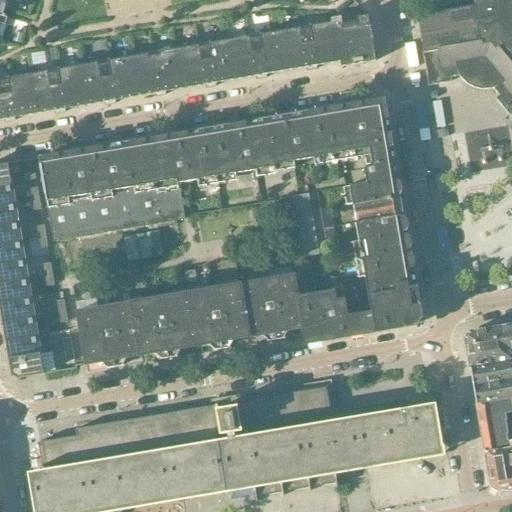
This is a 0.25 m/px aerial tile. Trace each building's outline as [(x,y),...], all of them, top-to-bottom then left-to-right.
[(511,0),(473,0),(474,6),(417,16),(428,86),(450,82),(449,77),(459,76),(461,80),(463,81),(465,83),(467,85),(473,88),(477,89),(482,90),(484,90),(487,90),(488,90),(493,89),(499,96),(495,99),(509,116),(511,113),(511,0)] [(330,20),(331,23),(335,43),(327,45),(330,64),(340,63),(340,68),(353,65),(353,67),(363,65),(363,64),(375,62),(372,42),(373,42),(370,26),(369,26),(368,16),(356,18),(357,27),(341,30),(341,27),(342,27),(340,18),(330,20)] [(299,29),(272,33),(275,53),(285,52),(288,71),(306,68),(306,71),(316,70),(316,67),(330,64),(327,45),(335,43),(331,23),(310,27),(310,30),(299,32),(299,29)] [(248,37),(222,42),(225,61),(234,60),(238,80),(255,77),(256,80),(266,78),(265,75),(288,71),(285,52),(275,53),(272,33),(259,36),(260,39),(249,40),(248,37)] [(198,46),(172,50),(176,70),(185,69),(188,88),(205,85),(206,88),(216,87),(215,84),(238,80),(234,60),(225,61),(222,42),(209,44),(209,47),(199,49),(198,46)] [(148,55),(122,59),(125,79),(133,77),(137,97),(155,94),(155,97),(165,95),(165,92),(188,88),(185,69),(176,70),(172,50),(159,53),(159,56),(148,57),(148,55)] [(97,63),(73,67),(76,87),(84,85),(88,105),(104,102),(105,106),(115,104),(114,101),(137,97),(133,77),(125,79),(122,59),(108,61),(109,64),(98,66),(97,63)] [(47,72),(22,76),(26,95),(34,94),(37,114),(54,111),(55,114),(65,112),(64,109),(88,105),(84,85),(76,87),(73,67),(58,70),(58,73),(48,74),(47,72)] [(37,114),(34,94),(26,95),(22,76),(8,78),(8,81),(0,82),(0,120),(4,120),(4,123),(14,121),(14,118),(37,114)] [(383,101),(327,110),(335,155),(369,150),(391,146),(383,101)] [(437,129),(445,127),(440,102),(432,103),(437,129)] [(335,155),(327,110),(206,131),(214,178),(275,168),(274,166),(335,155)] [(444,130),(437,131),(438,139),(445,137),(444,130)] [(206,131),(39,159),(45,194),(45,195),(53,242),(184,220),(178,184),(214,178),(206,131)] [(391,146),(369,150),(372,166),(367,167),(364,171),(366,184),(349,187),(352,205),(400,197),(391,146)] [(0,186),(11,184),(8,164),(0,165),(0,186)] [(36,180),(35,172),(23,174),(25,182),(36,180)] [(0,205),(14,203),(11,184),(0,186),(0,205)] [(299,196),(298,187),(278,190),(280,199),(289,197),(299,259),(318,255),(308,194),(299,196)] [(39,199),(37,188),(29,189),(31,200),(39,199)] [(317,192),(320,210),(330,209),(327,191),(317,192)] [(400,197),(352,205),(355,224),(403,216),(400,197)] [(41,210),(39,199),(31,200),(33,212),(41,210)] [(0,225),(18,222),(14,203),(0,205),(0,225)] [(330,209),(320,210),(323,229),(333,228),(330,209)] [(403,216),(355,224),(359,243),(406,235),(403,216)] [(0,244),(21,241),(18,222),(0,225),(0,244)] [(45,237),(44,226),(36,227),(38,238),(45,237)] [(333,228),(323,229),(326,249),(336,247),(333,228)] [(159,233),(124,239),(128,262),(163,256),(159,233)] [(406,235),(359,243),(362,261),(409,253),(406,235)] [(47,248),(45,237),(38,238),(40,249),(47,248)] [(0,264),(24,260),(21,241),(0,244),(0,264)] [(413,273),(409,253),(362,261),(365,281),(413,273)] [(0,283),(27,279),(24,260),(0,264),(0,283)] [(52,275),(50,264),(42,265),(44,276),(52,275)] [(416,290),(413,273),(365,281),(368,298),(416,290)] [(54,286),(52,275),(44,276),(46,287),(54,286)] [(293,276),(238,285),(247,338),(265,335),(268,342),(282,339),(283,332),(301,329),(301,328),(296,297),(297,297),(293,276)] [(0,303),(30,298),(27,279),(0,283),(0,303)] [(238,285),(185,294),(194,347),(247,338),(238,285)] [(421,319),(418,303),(416,290),(368,298),(371,312),(374,333),(416,326),(421,319)] [(374,333),(371,312),(347,316),(344,299),(336,301),(334,291),(297,297),(296,297),(301,328),(301,329),(304,345),(374,333)] [(185,294),(132,303),(141,356),(194,347),(185,294)] [(34,317),(30,298),(0,303),(0,313),(2,322),(34,317)] [(66,311),(64,300),(56,302),(58,313),(66,311)] [(132,303),(76,312),(85,365),(104,362),(107,369),(121,366),(123,359),(141,356),(132,303)] [(68,323),(66,311),(58,313),(60,324),(68,323)] [(37,336),(34,317),(2,322),(5,341),(37,336)] [(511,325),(490,329),(496,363),(511,360),(511,355),(511,352),(511,351),(511,325)] [(464,336),(464,338),(464,339),(469,369),(496,363),(490,329),(466,333),(464,336)] [(40,355),(37,336),(5,341),(8,360),(40,355)] [(72,349),(70,338),(62,340),(64,351),(72,349)] [(74,360),(72,349),(64,351),(66,362),(74,360)] [(43,375),(40,355),(8,360),(10,375),(16,379),(43,375)] [(511,360),(496,363),(469,369),(473,389),(511,381),(511,360)] [(511,399),(511,381),(473,389),(476,406),(511,399)] [(335,474),(443,456),(434,404),(408,409),(407,401),(330,414),(326,387),(239,402),(238,397),(211,402),(212,407),(75,430),(76,437),(37,444),(38,450),(40,458),(42,464),(44,470),(44,471),(27,474),(33,511),(120,511),(122,511),(253,488),(255,501),(256,501),(256,497),(281,493),(282,497),(284,496),(283,493),(308,488),(309,492),(310,492),(310,488),(335,484),(336,487),(337,487),(335,474)] [(511,399),(476,406),(479,426),(505,421),(505,422),(511,420),(511,399)] [(507,443),(506,435),(508,435),(507,428),(505,422),(505,421),(479,426),(483,452),(510,448),(509,442),(507,443)] [(511,459),(510,448),(483,452),(490,488),(497,492),(511,489),(511,459)]
